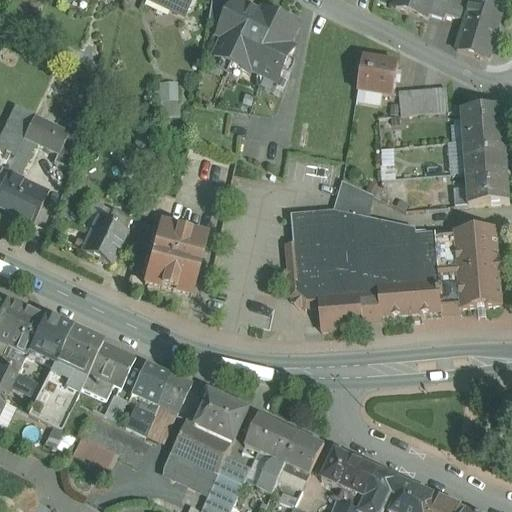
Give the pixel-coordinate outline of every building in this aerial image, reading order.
[(145,0),(184,18),(186,13),(192,11),(196,3),(194,0),(145,0)] [(211,0),(208,22),(222,29),(235,2),(236,3),(237,0),(211,0)] [(398,0),(396,10),(426,19),(431,0),(398,0)] [(450,0),(431,0),(427,17),(444,22),(446,18),(445,17),(450,0)] [(504,10),(470,0),(450,0),(445,17),(446,18),(466,24),(457,53),(488,62),(504,10)] [(236,3),(235,2),(222,29),(218,38),(223,40),(214,59),(250,76),(252,73),(277,85),(295,50),(290,47),(299,29),(277,18),(275,21),(236,3)] [(399,67),(364,61),(358,93),(394,99),(399,67)] [(162,117),(177,117),(176,83),(161,84),(162,117)] [(446,91),(434,92),(436,116),(448,115),(446,91)] [(434,92),(422,93),(424,117),(436,116),(434,92)] [(422,93),(411,94),(412,118),(424,117),(422,93)] [(411,94),(399,95),(400,119),(412,118),(411,94)] [(0,141),(0,174),(7,177),(24,140),(34,120),(35,118),(15,108),(0,141)] [(501,110),(462,114),(463,128),(468,128),(469,144),(469,145),(503,142),(501,110)] [(140,119),(130,116),(127,125),(136,130),(140,119)] [(67,137),(34,120),(24,140),(35,146),(35,147),(56,157),(57,156),(58,157),(68,138),(66,137),(67,137)] [(68,138),(58,157),(57,156),(56,157),(53,166),(70,173),(86,131),(72,125),(67,137),(66,137),(68,138)] [(24,140),(7,177),(18,183),(35,147),(35,146),(24,140)] [(503,142),(469,145),(469,144),(464,145),(466,160),(470,160),(471,175),(472,176),(506,173),(503,142)] [(506,173),(472,176),(471,175),(467,176),(468,187),(453,188),(455,211),(509,206),(506,173)] [(18,183),(7,177),(0,192),(0,215),(31,230),(47,196),(18,183)] [(374,199),(343,185),(334,215),(369,222),(374,199)] [(157,195),(144,190),(142,196),(155,200),(157,195)] [(155,200),(142,196),(135,216),(148,221),(155,200)] [(106,224),(97,220),(81,252),(111,268),(128,235),(124,233),(130,222),(112,213),(106,224)] [(369,222),(334,215),(291,218),(294,248),(287,249),(291,300),(305,312),(319,311),(321,335),(364,332),(363,322),(442,315),(441,313),(435,238),(435,237),(415,239),(415,232),(369,222)] [(206,240),(159,228),(144,286),(191,299),(206,240)] [(496,232),(454,235),(454,236),(435,238),(441,313),(461,312),(461,314),(478,312),(479,321),(487,321),(486,312),(503,310),(496,232)] [(26,310),(7,302),(0,316),(0,354),(3,349),(6,350),(26,310)] [(45,319),(26,310),(6,350),(26,357),(29,350),(45,319)] [(73,331),(45,319),(29,350),(57,365),(73,331)] [(103,344),(73,331),(57,365),(73,373),(65,388),(78,394),(88,375),(103,344)] [(136,359),(103,344),(88,375),(95,379),(88,393),(99,398),(106,402),(113,387),(120,391),(136,359)] [(21,367),(2,358),(0,362),(0,368),(16,376),(21,367)] [(40,371),(23,363),(21,367),(16,376),(33,385),(40,371)] [(73,373),(57,365),(42,389),(55,395),(39,423),(51,430),(59,434),(78,394),(65,388),(73,373)] [(170,379),(145,367),(130,398),(156,409),(170,379)] [(16,376),(0,368),(0,403),(2,405),(16,376)] [(170,379),(156,409),(176,419),(191,388),(170,379)] [(106,402),(99,398),(91,413),(116,426),(126,406),(115,401),(120,391),(113,387),(106,402)] [(55,395),(42,389),(27,417),(39,423),(55,395)] [(249,414),(209,396),(208,396),(204,394),(200,402),(205,404),(198,417),(191,413),(185,427),(184,426),(163,471),(165,476),(209,497),(225,462),(233,445),(249,414)] [(2,405),(0,408),(0,432),(12,410),(2,405)] [(154,420),(134,411),(125,431),(145,441),(154,420)] [(300,437),(258,418),(245,449),(275,464),(285,469),(286,468),(300,437)] [(114,462),(145,477),(157,452),(89,420),(79,444),(114,462)] [(66,458),(74,441),(59,434),(51,430),(43,447),(66,458)] [(324,449),(300,437),(286,468),(292,470),(310,479),(324,449)] [(114,462),(79,444),(69,464),(105,481),(114,462)] [(379,474),(333,453),(321,482),(347,496),(341,509),(348,511),(360,511),(376,481),(379,474)] [(250,475),(225,462),(209,497),(234,509),(236,508),(250,475)] [(257,464),(249,483),(259,488),(267,469),(257,464)] [(275,464),(267,469),(259,488),(258,490),(273,497),(285,469),(275,464)] [(310,479),(292,470),(285,484),(304,492),(310,479)] [(395,490),(376,481),(364,505),(378,511),(384,511),(391,498),(395,490)] [(401,484),(398,483),(395,490),(391,498),(394,500),(397,501),(391,511),(423,511),(429,496),(401,484)] [(463,511),(433,498),(428,511),(463,511)]
